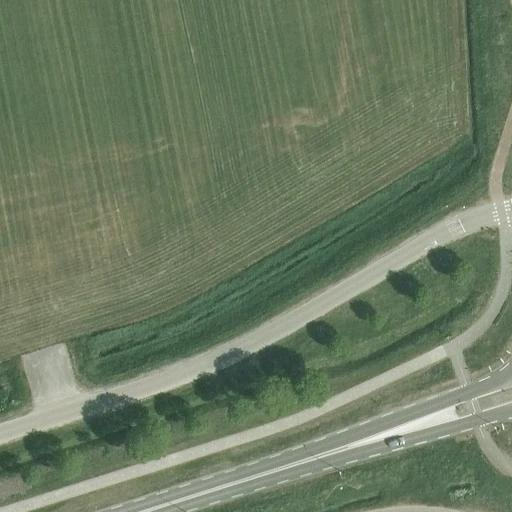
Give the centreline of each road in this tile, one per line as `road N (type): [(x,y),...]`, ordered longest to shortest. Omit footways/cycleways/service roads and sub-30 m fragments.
road 1 (unclassified): [(0,432),(142,390),(250,345),(456,226),(511,211)]
road 2 (primary): [(140,511),(511,391)]
